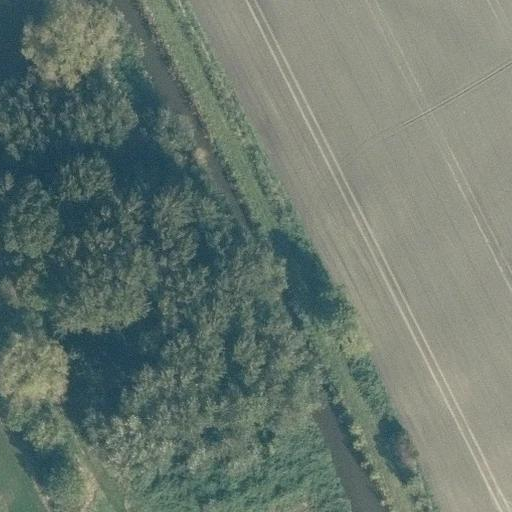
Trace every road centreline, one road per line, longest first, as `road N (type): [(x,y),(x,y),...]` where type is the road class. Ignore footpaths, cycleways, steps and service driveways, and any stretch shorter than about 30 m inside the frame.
road 1 (track): [(403,511),(151,0)]
road 2 (track): [(0,187),(59,394),(118,511)]
